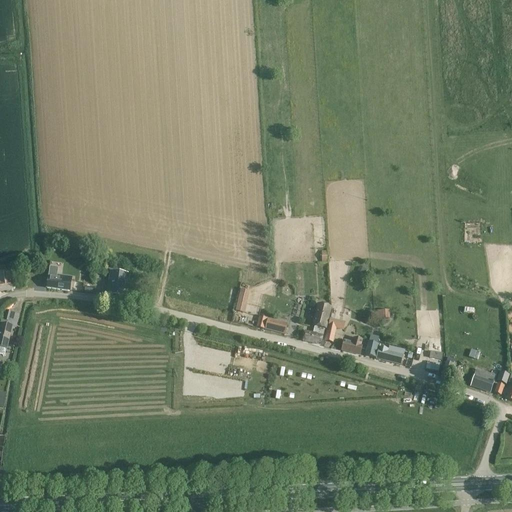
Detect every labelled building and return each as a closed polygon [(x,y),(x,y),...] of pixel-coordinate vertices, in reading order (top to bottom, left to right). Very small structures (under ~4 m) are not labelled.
[(131,265),(130,271),(142,274),(143,268),(131,265)] [(359,266),(357,272),(365,275),(367,269),(359,266)] [(0,292),(11,290),(10,283),(9,283),(8,273),(0,273),(0,292)] [(110,295),(124,297),(127,275),(113,273),(110,295)] [(182,295),(189,297),(194,274),(187,273),(182,295)] [(70,278),(49,275),(47,289),(69,292),(70,282),(70,278)] [(213,303),(220,304),(225,282),(219,281),(213,303)] [(241,290),(235,311),(245,314),(250,292),(241,290)] [(312,334),(305,332),(302,341),(320,346),(322,337),(324,331),(326,331),(331,308),(318,305),(312,328),(314,328),(312,334)] [(14,329),(15,324),(17,315),(5,312),(3,321),(4,321),(3,325),(1,324),(0,327),(0,348),(7,351),(12,329),(14,329)] [(256,328),(265,331),(267,319),(259,317),(256,328)] [(288,324),(267,319),(265,331),(285,336),(288,324)] [(341,323),(330,320),(325,341),(333,343),(336,328),(340,329),(341,323)] [(353,343),(344,341),(342,351),(360,355),(361,349),(364,350),(366,342),(362,341),(354,339),(353,343)] [(378,345),(368,343),(364,357),(375,360),(378,345)] [(379,353),(377,359),(383,361),(401,366),(403,356),(404,353),(395,351),(394,355),(387,353),(388,350),(380,348),(379,353)] [(430,352),(429,358),(432,359),(441,361),(442,354),(433,352),(430,352)] [(446,362),(445,365),(442,374),(448,377),(453,364),(446,362)] [(499,373),(496,382),(506,386),(509,376),(502,373),(500,372),(499,373)] [(474,377),(471,386),(490,393),(493,384),(494,381),(487,378),(486,381),(474,377)] [(497,385),(494,394),(500,396),(503,387),(503,386),(497,384),(497,385)]
